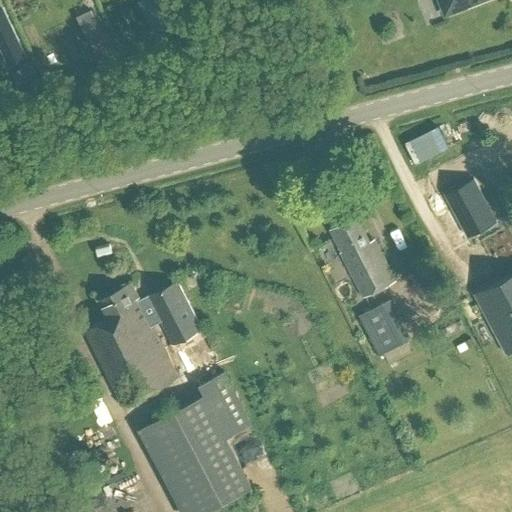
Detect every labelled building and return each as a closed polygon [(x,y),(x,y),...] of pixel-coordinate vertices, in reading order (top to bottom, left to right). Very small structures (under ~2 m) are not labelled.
[(178,13),(172,0),(145,0),(162,38),(184,29),(185,28),(178,13)] [(475,0),(440,0),(445,14),(467,6),(466,4),(475,0)] [(3,7),(0,8),(0,48),(8,65),(27,56),(3,7)] [(98,26),(84,32),(90,46),(104,40),(98,26)] [(473,177),(443,193),(451,207),(467,199),(483,228),(496,220),(473,177)] [(495,195),(504,215),(511,211),(511,203),(505,190),(495,195)] [(372,244),(357,216),(330,230),(341,249),(340,252),(364,295),(394,279),(375,242),(372,244)] [(333,254),(320,258),(323,271),(336,267),(333,254)] [(511,274),(476,293),(507,351),(511,348),(511,274)] [(149,320),(159,315),(195,388),(201,385),(228,439),(251,427),(179,282),(149,296),(149,297),(141,301),(132,282),(98,299),(107,318),(85,329),(123,406),(177,379),(149,320)] [(390,299),(360,314),(382,355),(412,340),(390,299)] [(53,334),(29,345),(36,359),(60,348),(53,334)] [(200,511),(252,485),(204,395),(139,429),(183,511),(200,511)]
